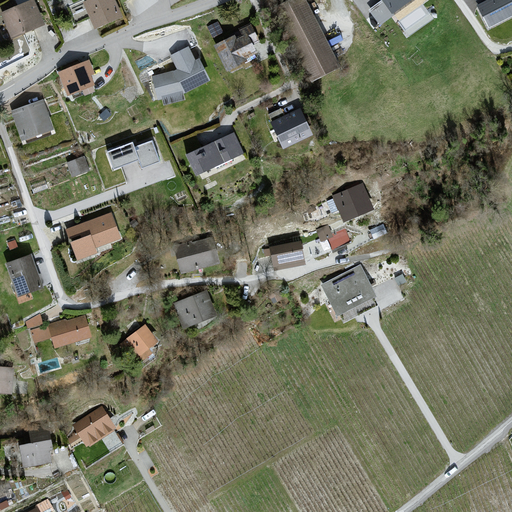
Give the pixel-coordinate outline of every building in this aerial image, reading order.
[(123,19),(113,0),(96,0),(82,7),(95,33),(123,19)] [(341,69),(305,0),(304,0),(274,16),(310,86),(341,69)] [(383,0),(394,14),(413,0),(383,0)] [(511,18),(511,0),(493,0),(477,9),(489,31),(511,18)] [(45,26),(35,1),(1,16),(11,41),(45,26)] [(251,28),(212,45),(226,75),(244,67),(240,58),(261,49),(251,28)] [(172,71),(147,80),(156,103),(211,83),(202,58),(197,60),(192,44),(166,54),(172,71)] [(84,63),(59,73),(69,98),(94,88),(84,63)] [(43,102),(11,113),(22,145),(54,134),(43,102)] [(314,138),(302,110),(270,124),(282,152),(314,138)] [(235,137),(186,157),(195,180),(244,160),(235,137)] [(132,145),(107,154),(114,174),(138,165),(141,175),(165,166),(156,143),(134,151),(132,145)] [(84,160),(68,164),(72,179),(89,174),(84,160)] [(363,187),(335,200),(347,227),(376,214),(363,187)] [(112,213),(65,231),(77,263),(97,255),(97,250),(123,240),(112,213)] [(316,229),(326,250),(351,238),(346,226),(333,232),(329,224),(316,229)] [(208,241),(175,251),(183,276),(216,265),(208,241)] [(302,244),(269,250),(273,272),(306,266),(302,244)] [(31,258),(6,267),(17,300),(42,291),(31,258)] [(378,300),(361,267),(321,287),(337,320),(378,300)] [(205,293),(175,305),(185,331),(215,319),(205,293)] [(83,316),(47,326),(54,349),(89,339),(83,316)] [(159,344),(147,326),(120,344),(138,370),(152,361),(147,352),(159,344)] [(14,370),(0,368),(0,395),(12,397),(14,370)] [(102,409),(72,427),(87,451),(116,433),(102,409)] [(32,446),(19,448),(23,471),(52,467),(50,454),(54,451),(51,431),(30,434),(32,446)]
